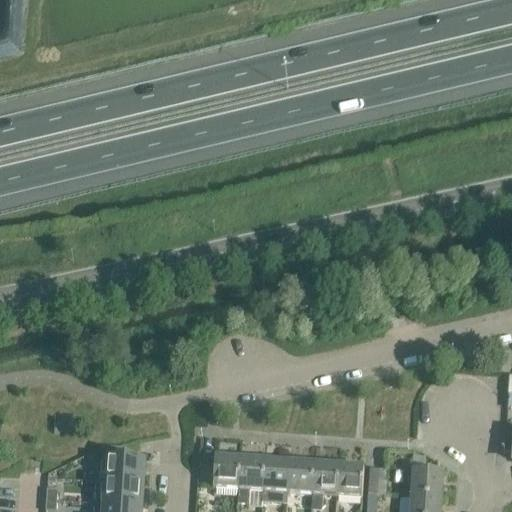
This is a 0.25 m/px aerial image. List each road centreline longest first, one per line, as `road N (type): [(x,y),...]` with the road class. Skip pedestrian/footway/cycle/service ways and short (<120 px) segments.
road 1 (motorway): [(511,8),(0,130)]
road 2 (motorway): [(0,181),(511,60)]
road 3 (secondary): [(0,300),(511,189)]
road 4 (residential): [(511,323),(318,366),(243,367)]
